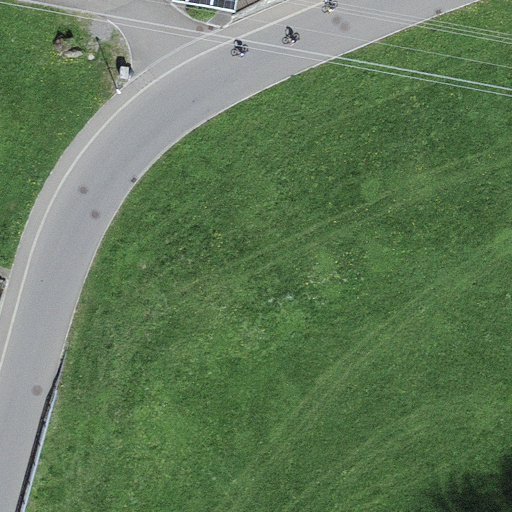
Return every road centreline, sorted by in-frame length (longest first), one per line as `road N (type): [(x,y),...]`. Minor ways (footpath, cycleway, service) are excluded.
road 1 (unclassified): [(192,91),(132,136),(83,212),(0,489)]
road 2 (unclassified): [(392,0),(192,91)]
